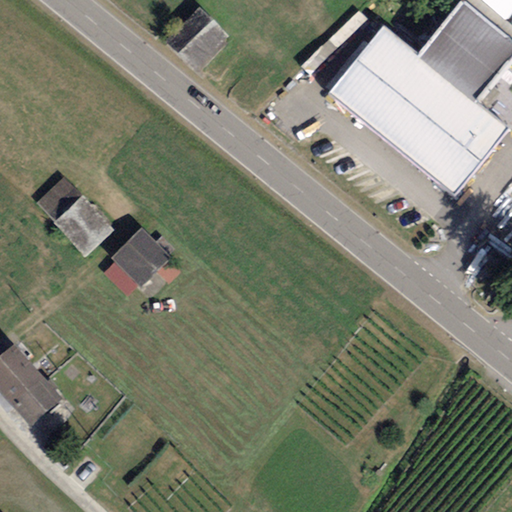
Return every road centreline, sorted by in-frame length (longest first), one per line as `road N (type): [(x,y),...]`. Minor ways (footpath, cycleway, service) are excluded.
road 1 (secondary): [(64,0),(511,364)]
road 2 (unclassified): [(96,511),(0,419)]
